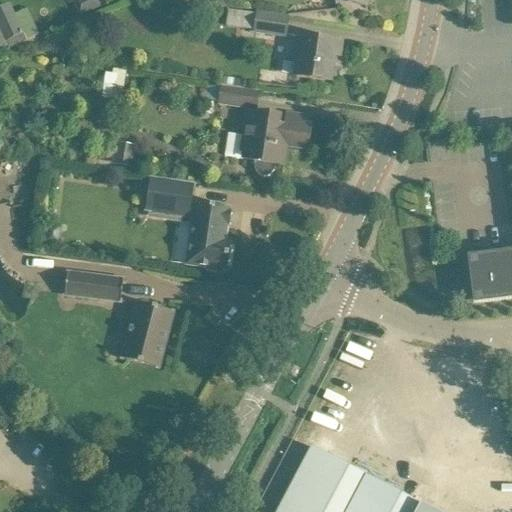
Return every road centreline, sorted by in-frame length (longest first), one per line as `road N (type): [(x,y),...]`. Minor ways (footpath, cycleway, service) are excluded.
road 1 (tertiary): [(327,266),(400,116),(431,0)]
road 2 (tertiary): [(194,511),(327,266)]
road 3 (unclassified): [(511,334),(397,319),(327,266)]
